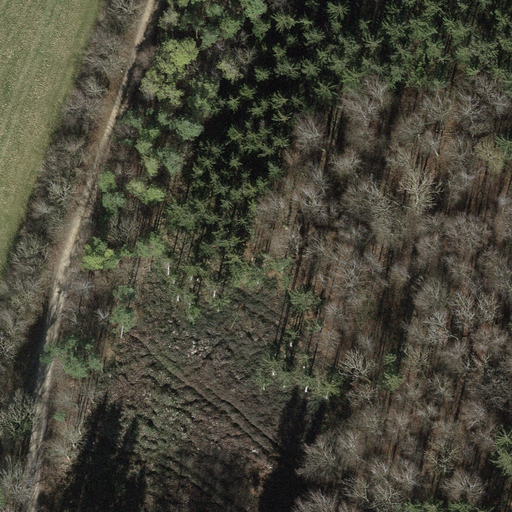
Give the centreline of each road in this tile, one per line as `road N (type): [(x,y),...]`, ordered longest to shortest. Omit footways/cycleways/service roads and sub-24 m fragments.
road 1 (track): [(150,0),(61,238),(32,511)]
road 2 (track): [(61,238),(0,422)]
